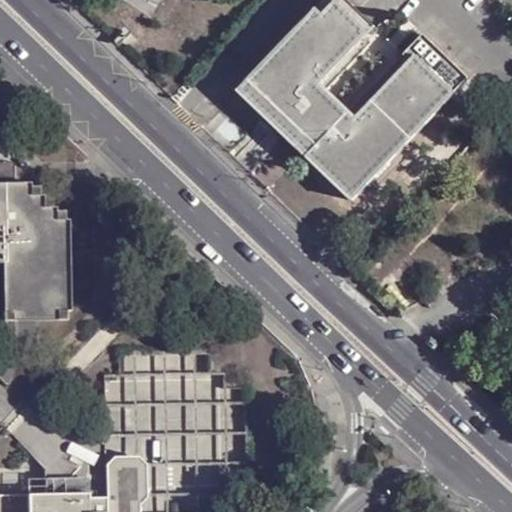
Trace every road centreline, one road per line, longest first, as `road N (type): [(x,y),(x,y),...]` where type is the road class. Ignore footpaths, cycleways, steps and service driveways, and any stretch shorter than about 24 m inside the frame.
road 1 (tertiary): [(511,463),(25,0)]
road 2 (tertiary): [(228,242),(478,480)]
road 3 (residential): [(228,242),(269,308),(352,398),(354,456),(331,511)]
road 4 (tertiary): [(0,24),(228,242)]
road 5 (residential): [(337,511),(413,477),(478,480)]
